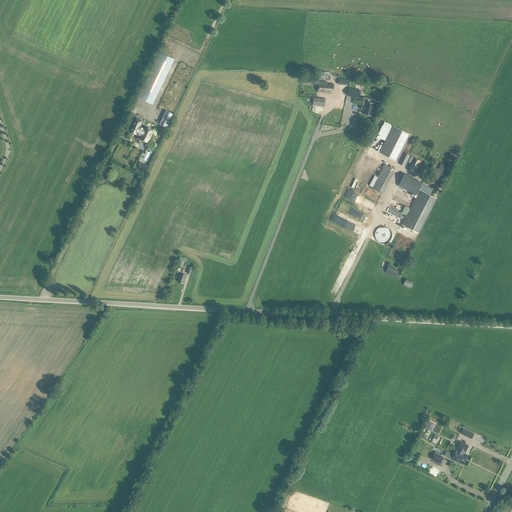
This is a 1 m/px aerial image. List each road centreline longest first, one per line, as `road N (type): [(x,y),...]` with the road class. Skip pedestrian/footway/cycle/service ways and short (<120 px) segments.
road 1 (unclassified): [(511,326),(0,298)]
road 2 (track): [(225,0),(198,55),(180,52),(151,112),(134,104),(106,158)]
